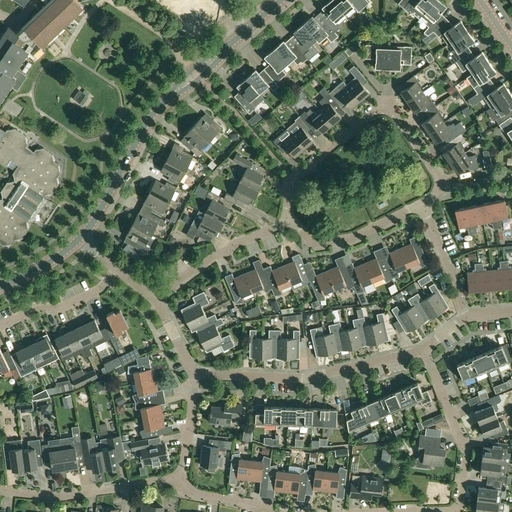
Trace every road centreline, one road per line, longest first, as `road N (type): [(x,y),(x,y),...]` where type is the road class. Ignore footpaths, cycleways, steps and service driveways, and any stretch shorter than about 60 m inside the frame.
road 1 (residential): [(291,220),(294,179),(378,109),(394,115),(436,175),(437,191),(422,204)]
road 2 (residential): [(195,373),(309,378),(424,349)]
road 3 (residential): [(183,477),(55,498),(0,488)]
road 4 (residential): [(448,511),(460,499),(465,452),(424,349)]
road 5 (secondary): [(79,238),(165,101)]
road 6 (residential): [(154,299),(191,269),(291,220)]
road 7 (residential): [(422,204),(352,237),(318,242),(291,220)]
road 8 (residential): [(0,326),(29,308),(64,307),(100,289),(117,269)]
road 9 (residential): [(465,318),(422,204)]
